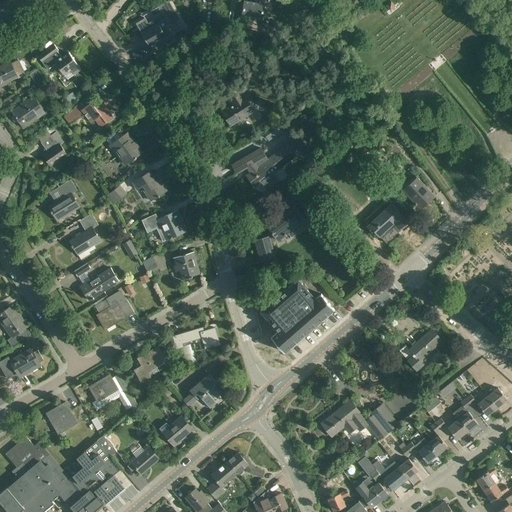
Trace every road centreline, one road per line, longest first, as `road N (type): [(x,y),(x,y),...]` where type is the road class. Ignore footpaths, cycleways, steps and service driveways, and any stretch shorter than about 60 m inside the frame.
road 1 (residential): [(228,282),(191,173),(121,63),(69,0)]
road 2 (secondary): [(274,389),(406,275)]
road 3 (residential): [(78,370),(228,282)]
road 4 (secondary): [(132,511),(254,412)]
road 5 (secondary): [(406,275),(511,167)]
road 6 (residential): [(78,370),(0,250)]
road 7 (tertiary): [(511,365),(406,275)]
